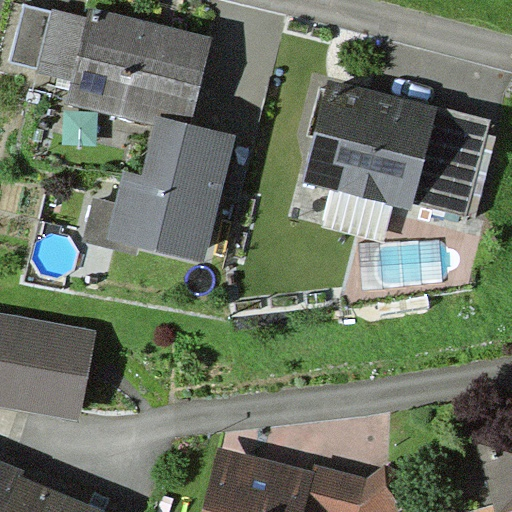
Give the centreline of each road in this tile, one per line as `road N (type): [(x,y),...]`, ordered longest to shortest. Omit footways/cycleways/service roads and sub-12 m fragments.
road 1 (residential): [(81,451),(511,381)]
road 2 (residential): [(323,0),(511,43)]
